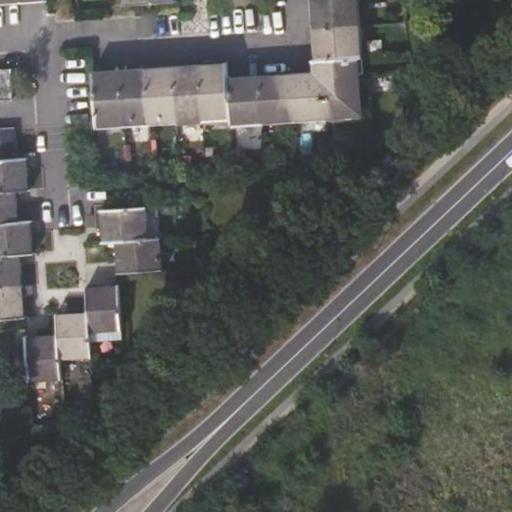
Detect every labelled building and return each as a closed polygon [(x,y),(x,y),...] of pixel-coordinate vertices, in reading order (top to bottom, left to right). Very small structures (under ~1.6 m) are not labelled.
[(312,0),(315,27),(358,24),(356,0),(312,0)] [(358,24),(315,27),(317,58),(357,56),(361,56),(358,24)] [(315,59),(315,73),(321,72),(323,116),(361,113),(358,70),(357,56),(317,58),(315,59)] [(203,117),(229,115),(227,78),(226,64),(200,65),(203,117)] [(174,67),(177,119),(203,117),(200,65),(174,67)] [(174,67),(148,69),(151,121),(177,119),(174,67)] [(0,69),(0,99),(12,99),(10,69),(0,69)] [(148,69),(121,71),(124,123),(151,121),(148,69)] [(97,125),(124,123),(121,71),(94,73),(97,125)] [(315,73),(290,74),(292,118),(323,116),(321,72),(315,73)] [(259,76),(261,120),(292,118),(290,74),(259,76)] [(227,78),(229,115),(230,122),(261,120),(259,76),(227,78)] [(13,127),(0,127),(0,128),(2,159),(16,158),(13,127)] [(16,158),(2,159),(0,159),(0,190),(16,189),(28,188),(26,157),(16,158)] [(0,223),(18,222),(16,189),(0,190),(0,223)] [(102,242),(115,241),(147,239),(145,208),(101,211),(102,242)] [(18,222),(0,223),(0,255),(20,254),(32,253),(31,221),(18,222)] [(159,238),(147,239),(115,241),(117,272),(162,270),(159,238)] [(0,286),(22,285),(20,254),(0,255),(0,286)] [(22,285),(0,286),(0,317),(24,316),(22,285)] [(86,286),(88,312),(89,332),(120,330),(117,285),(86,286)] [(91,356),(89,332),(88,312),(56,314),(57,334),(59,358),(91,356)] [(59,358),(57,334),(26,335),(29,380),(60,379),(59,358)]
